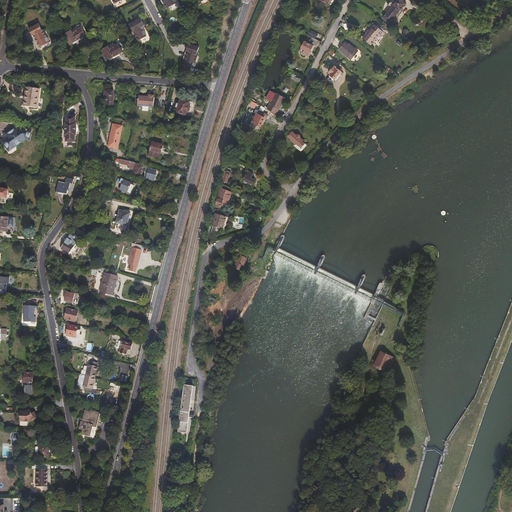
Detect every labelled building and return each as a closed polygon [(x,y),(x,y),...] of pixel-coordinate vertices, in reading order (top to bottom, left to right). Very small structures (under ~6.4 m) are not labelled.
[(394,18),(406,4),(401,0),(397,0),(383,17),(390,23),(394,18)] [(146,33),(145,30),(144,31),(142,26),(144,25),(141,18),(129,24),(137,40),(146,36),(145,34),(146,33)] [(46,38),(42,30),(41,31),(37,24),(27,29),(33,40),(34,40),(36,43),(39,48),(49,43),(48,41),(47,38),(46,38)] [(370,44),(379,34),(382,36),(385,32),(375,24),(372,27),(371,27),(362,38),(370,44)] [(82,37),(86,35),(81,27),(72,32),(71,30),(64,34),(70,45),(73,43),(76,41),(77,42),(83,39),(82,37)] [(321,43),(324,38),(310,31),(308,36),(321,43)] [(310,51),(313,45),(305,41),(300,51),(309,56),(311,52),(310,51)] [(355,53),(352,50),(354,48),(351,46),(350,47),(344,42),(339,49),(350,59),(355,53)] [(122,52),(118,43),(108,48),(107,46),(100,49),(106,60),(109,59),(113,57),(113,58),(119,55),(119,54),(122,52)] [(195,62),(198,54),(197,54),(199,46),(188,43),(185,55),(186,55),(185,59),(183,64),(194,67),(194,65),(195,65),(196,62),(195,62)] [(335,78),(341,71),(334,65),(329,72),(331,74),(331,75),(335,78)] [(38,97),(40,90),(25,87),(24,95),(25,95),(24,100),(23,100),(22,107),(35,109),(37,97),(38,97)] [(113,106),(114,91),(106,91),(105,105),(113,106)] [(279,110),(285,99),(276,94),(275,94),(271,101),(269,105),(276,109),(279,110)] [(153,108),(154,97),(153,98),(153,95),(149,95),(148,97),(138,96),(137,106),(153,108)] [(186,115),(190,102),(179,99),(178,104),(176,104),(175,107),(177,108),(176,113),(186,115)] [(266,119),(268,115),(255,109),(254,112),(256,114),(254,117),(255,118),(254,120),(257,122),(256,123),(256,124),(260,126),(264,118),(266,119)] [(76,136),(76,124),(75,124),(75,118),(66,117),(66,123),(64,123),(64,136),(66,136),(65,142),(75,142),(75,136),(76,136)] [(117,149),(123,127),(113,125),(109,147),(117,149)] [(27,140),(28,129),(18,127),(15,129),(13,127),(0,136),(0,139),(1,140),(1,141),(0,141),(0,142),(9,154),(18,147),(16,144),(14,143),(17,141),(18,142),(23,139),(27,140)] [(304,143),(293,134),(290,137),(296,142),(294,145),(299,149),(304,143)] [(161,154),(163,145),(162,145),(162,144),(158,143),(158,144),(152,142),(148,156),(159,159),(161,154)] [(141,177),(143,169),(144,165),(117,158),(116,162),(119,162),(118,163),(125,164),(125,165),(128,166),(127,167),(133,169),(132,175),(141,177)] [(153,181),(156,171),(149,169),(146,179),(153,181)] [(253,185),(254,180),(245,176),(243,180),(253,185)] [(73,191),(74,185),(73,184),(74,180),(66,178),(65,184),(59,183),(56,193),(59,194),(60,193),(67,195),(68,191),(73,191)] [(129,192),(132,182),(118,178),(118,181),(119,181),(117,189),(129,192)] [(228,202),(230,190),(221,187),(217,199),(215,205),(219,206),(221,200),(228,202)] [(107,203),(108,197),(100,195),(98,201),(107,203)] [(127,233),(132,214),(121,211),(116,231),(127,233)] [(222,228),(225,217),(223,217),(215,214),(212,225),(222,228)] [(7,227),(8,218),(0,217),(0,231),(6,232),(7,227)] [(70,255),(75,247),(76,246),(73,243),(73,242),(72,241),(68,239),(68,238),(61,249),(70,255)] [(136,267),(141,251),(140,250),(142,245),(132,243),(130,248),(132,248),(128,261),(131,262),(130,265),(129,270),(134,272),(135,268),(134,268),(135,266),(136,267)] [(242,270),(247,259),(245,258),(246,255),(241,253),(235,267),(242,270)] [(93,275),(94,271),(96,271),(97,267),(90,265),(88,274),(93,275)] [(112,295),(116,276),(103,273),(98,292),(112,295)] [(73,299),(74,294),(66,292),(64,301),(72,303),(72,305),(76,306),(78,301),(73,299)] [(34,317),(34,306),(24,306),(23,317),(24,317),(24,322),(35,323),(35,317),(34,317)] [(75,322),(78,311),(67,308),(65,319),(75,322)] [(74,337),(76,327),(68,325),(66,335),(74,337)] [(126,353),(127,349),(130,350),(132,344),(123,341),(121,347),(120,347),(118,351),(126,353)] [(383,369),(390,356),(382,352),(375,365),(383,369)] [(394,358),(390,356),(383,369),(388,372),(394,358)] [(96,373),(97,368),(96,367),(97,363),(90,362),(89,365),(88,365),(85,376),(95,379),(95,376),(96,373)] [(32,383),(32,373),(23,372),(23,382),(24,382),(31,383),(32,383)] [(92,390),(95,379),(85,376),(83,387),(92,390)] [(188,434),(191,403),(192,394),(193,387),(184,386),(184,392),(183,392),(182,403),(183,403),(179,433),(188,434)] [(30,411),(25,414),(24,412),(21,412),(21,422),(22,422),(29,423),(30,423),(31,422),(32,423),(39,419),(35,413),(33,414),(30,411)] [(94,429),(99,416),(98,416),(93,414),(93,415),(92,415),(87,413),(83,423),(82,423),(79,430),(83,431),(81,437),(82,437),(83,434),(89,436),(91,429),(94,429)] [(49,457),(49,447),(39,447),(39,457),(49,457)] [(47,487),(47,469),(50,469),(50,464),(31,464),(30,469),(36,469),(35,487),(47,487)]
